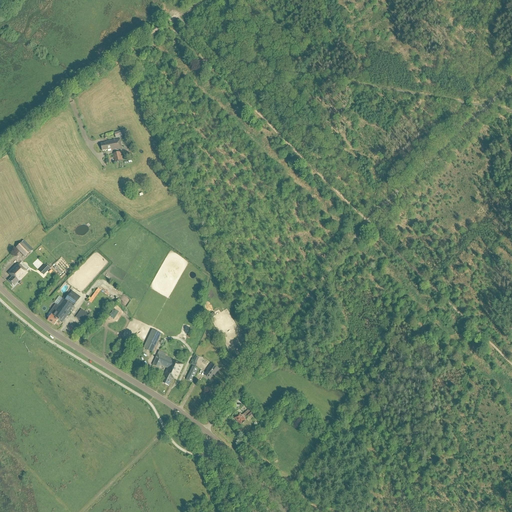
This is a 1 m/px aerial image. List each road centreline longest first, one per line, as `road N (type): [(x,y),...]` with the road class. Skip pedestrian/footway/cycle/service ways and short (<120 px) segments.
road 1 (track): [(175,32),(511,364)]
road 2 (unclassified): [(204,430),(376,211),(511,82)]
road 3 (tertiary): [(204,430),(54,334),(0,288)]
road 4 (unclassified): [(0,147),(178,14)]
road 5 (track): [(82,511),(181,412)]
